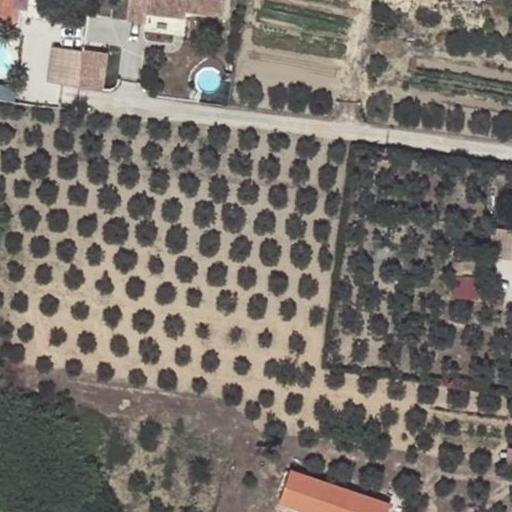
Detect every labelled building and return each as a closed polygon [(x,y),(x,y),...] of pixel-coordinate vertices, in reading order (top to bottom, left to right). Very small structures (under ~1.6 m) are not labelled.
[(190,17),(227,22),(230,0),(132,0),(129,26),(150,29),(151,18),(181,22),(183,10),(191,11),(190,17)] [(189,23),(190,17),(191,11),(183,10),(181,22),(189,23)] [(83,74),(82,85),(107,88),(108,77),(83,74)] [(291,470),(280,502),(309,511),(386,511),(389,506),(291,470)] [(216,511),(248,511),(252,486),(222,482),(216,511)]
